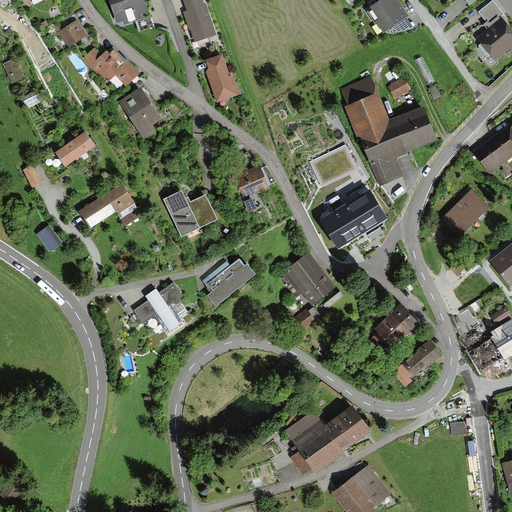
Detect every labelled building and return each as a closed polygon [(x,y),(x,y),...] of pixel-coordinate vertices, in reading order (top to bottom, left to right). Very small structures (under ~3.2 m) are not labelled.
[(108,0),(115,19),(145,9),(141,0),(108,0)] [(186,13),(195,40),(212,34),(200,0),(183,0),(188,13),(186,13)] [(407,18),(394,0),(386,0),(371,10),(386,32),(407,18)] [(478,14),(490,28),(506,16),(494,1),(478,14)] [(140,32),(154,29),(152,18),(137,21),(140,32)] [(511,47),(511,34),(502,21),(478,40),(494,61),(511,47)] [(75,22),(59,31),(68,47),(85,37),(75,22)] [(134,73),(112,48),(101,58),(94,50),(84,58),(105,83),(115,74),(122,83),(134,73)] [(235,94),(222,56),(207,61),(210,70),(206,72),(216,100),(235,94)] [(18,59),(3,65),(12,85),(27,78),(18,59)] [(348,105),(345,107),(357,139),(359,138),(380,188),(405,178),(397,159),(438,142),(424,108),(390,122),(371,75),(341,89),(348,105)] [(404,77),(388,85),(395,98),(411,90),(404,77)] [(159,120),(141,89),(120,101),(140,136),(153,129),(151,124),(159,120)] [(511,125),(474,152),(490,173),(511,157),(511,125)] [(56,152),(65,165),(94,146),(85,132),(56,152)] [(358,170),(345,144),(309,162),(321,187),(358,170)] [(32,165),(23,169),(32,187),(41,182),(32,165)] [(262,168),(260,166),(235,176),(244,198),(249,195),(251,199),(244,202),(249,212),(262,206),(256,193),(269,187),(268,185),(276,182),(266,166),(262,168)] [(124,183),(80,211),(91,228),(116,212),(125,227),(139,218),(134,210),(139,207),(124,183)] [(182,189),(163,199),(182,237),(218,220),(205,194),(191,201),(189,196),(186,198),(182,189)] [(489,206),(471,190),(442,220),(460,237),(489,206)] [(321,221),(339,249),(387,218),(369,191),(321,221)] [(49,225),(37,235),(50,252),(62,242),(49,225)] [(380,228),(368,235),(371,240),(383,233),(380,228)] [(511,243),(499,254),(490,260),(511,289),(511,243)] [(472,262),(460,250),(448,263),(460,274),(472,262)] [(310,253),(282,274),(288,281),(289,280),(300,295),(303,292),(312,305),(336,287),(310,253)] [(212,293),(208,296),(216,306),(255,274),(247,265),(245,266),(239,259),(231,266),(227,262),(203,282),(212,293)] [(149,301),(134,311),(143,324),(158,314),(169,331),(180,324),(169,306),(184,296),(174,281),(159,292),(156,288),(145,295),(149,301)] [(340,291),(325,303),(328,308),(344,295),(340,291)] [(307,309),(297,317),(305,327),(321,315),(315,307),(308,312),(307,309)] [(506,307),(492,316),(497,324),(511,315),(506,307)] [(402,309),(375,332),(391,351),(418,328),(402,309)] [(492,337),(503,356),(504,359),(511,355),(511,320),(492,331),(494,336),(492,337)] [(503,356),(492,337),(467,352),(478,371),(503,356)] [(418,351),(393,371),(406,387),(413,381),(409,377),(411,375),(413,378),(432,363),(442,355),(430,340),(417,350),(418,351)] [(315,410),(286,431),(300,451),(291,457),(303,474),(312,468),(316,473),(344,455),(341,453),(372,431),(353,404),(325,424),(315,410)] [(461,424),(449,425),(450,434),(462,433),(461,424)] [(511,459),(503,462),(511,496),(511,459)] [(332,494),(347,511),(351,509),(353,511),(367,511),(392,493),(369,464),(332,494)]
